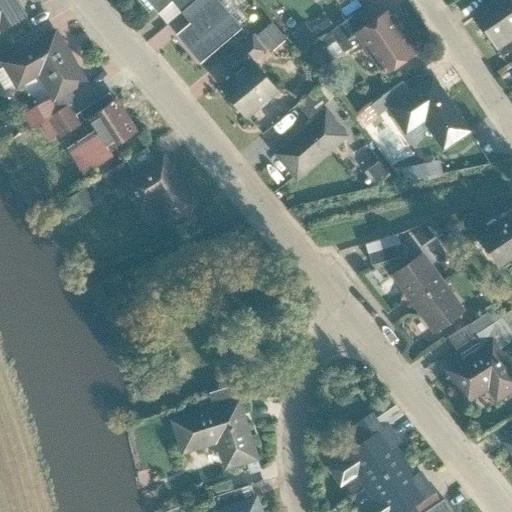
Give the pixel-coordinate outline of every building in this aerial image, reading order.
[(0,0),(0,29),(25,14),(16,0),(0,0)] [(181,14),(198,0),(145,0),(157,14),(172,2),(181,14)] [(240,31),(214,0),(198,0),(181,14),(191,25),(177,36),(200,64),(240,31)] [(511,0),(492,0),(473,12),(493,45),(511,33),(511,0)] [(388,10),(355,33),(385,76),(419,52),(388,10)] [(57,30),(2,62),(17,88),(36,77),(51,102),(87,81),(57,30)] [(255,63),(222,89),(245,119),(278,93),(255,63)] [(471,132),(434,75),(387,106),(407,136),(426,123),(444,150),(471,132)] [(138,132),(118,100),(91,117),(111,149),(138,132)] [(328,110),(275,157),(298,183),(352,137),(328,110)] [(165,155),(120,182),(141,215),(156,206),(168,225),(197,207),(165,155)] [(511,214),(478,237),(500,269),(511,260),(511,214)] [(370,242),(376,262),(407,254),(401,233),(370,242)] [(424,254),(393,276),(434,333),(465,311),(424,254)] [(511,370),(494,341),(447,369),(467,402),(488,389),(496,402),(511,392),(511,370)] [(240,398),(171,419),(181,453),(216,442),(224,468),(259,458),(240,398)] [(347,454),(329,465),(341,484),(357,474),(374,502),(360,511),(403,511),(424,499),(410,477),(415,474),(397,446),(389,450),(378,432),(345,452),(347,454)] [(511,435),(503,441),(511,454),(511,435)] [(265,511),(259,494),(216,509),(216,511),(265,511)]
